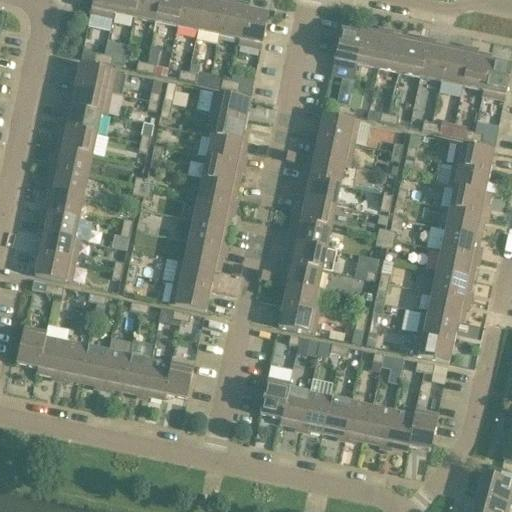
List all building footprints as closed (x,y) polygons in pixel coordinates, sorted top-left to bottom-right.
[(112,22),(116,0),(93,0),(90,18),(112,22)] [(116,0),(112,22),(113,16),(134,21),(138,0),(116,0)] [(138,0),(134,21),(155,25),(160,0),(138,0)] [(160,0),(155,25),(176,29),(182,0),(160,0)] [(182,0),(176,29),(197,34),(204,0),(182,0)] [(217,0),(204,0),(197,34),(218,38),(226,2),(217,0)] [(238,49),(246,13),(247,6),(226,2),(218,38),(239,42),(238,48),(238,49)] [(246,13),(238,49),(260,53),(268,17),(247,12),(248,6),(247,6),(246,13)] [(355,73),(364,31),(363,31),(362,37),(341,32),(333,68),(355,73)] [(364,31),(355,73),(357,67),(377,72),(385,35),(364,31)] [(385,35),(377,72),(398,76),(406,40),(385,35)] [(406,40),(398,76),(419,80),(427,44),(406,40)] [(427,44),(419,80),(441,85),(448,49),(427,44)] [(104,58),(102,67),(111,69),(111,68),(123,71),(125,62),(113,60),(115,47),(108,45),(105,58),(104,58)] [(448,49),(441,85),(462,89),(469,53),(448,49)] [(469,53),(462,89),(482,94),(481,100),(482,100),(490,58),(469,53)] [(102,67),(104,58),(96,56),(94,65),(102,67)] [(490,58),(482,100),(503,104),(511,68),(490,64),(491,58),(490,58)] [(146,67),(155,69),(156,61),(148,59),(146,67)] [(144,75),(146,67),(138,65),(136,73),(144,75)] [(127,77),(115,75),(79,67),(75,89),(111,96),(123,98),(127,77)] [(146,67),(144,75),(153,77),(155,69),(146,67)] [(187,84),(188,76),(181,74),(179,82),(187,84)] [(188,76),(187,84),(208,89),(210,77),(198,75),(197,78),(188,76)] [(210,77),(208,89),(221,92),(229,94),(231,84),(223,82),(223,80),(210,77)] [(231,84),(229,94),(237,95),(239,85),(231,84)] [(163,107),(172,109),(176,87),(168,85),(163,107)] [(111,96),(75,89),(70,109),(64,108),(64,109),(106,117),(111,96)] [(209,117),(245,124),(250,102),(214,95),(209,117)] [(149,104),(157,106),(159,98),(151,96),(149,104)] [(157,106),(149,104),(147,113),(156,115),(157,106)] [(172,109),(163,107),(161,120),(170,122),(172,109)] [(345,118),(347,108),(339,107),(338,116),(345,118)] [(347,108),(345,118),(355,120),(357,110),(347,108)] [(60,130),(96,137),(100,117),(106,118),(106,117),(64,109),(60,130)] [(241,145),(245,124),(209,117),(204,138),(247,146),(241,145)] [(388,126),(389,118),(381,117),(380,125),(388,126)] [(323,118),(318,140),(354,147),(359,125),(323,118)] [(389,118),(388,126),(397,128),(399,120),(389,118)] [(430,135),(433,123),(424,121),(422,133),(430,135)] [(433,123),(430,135),(451,140),(454,127),(433,123)] [(454,127),(451,140),(464,143),(472,145),(474,135),(465,133),(466,130),(454,127)] [(55,151),(92,158),(96,137),(60,130),(55,151)] [(474,135),(472,145),(481,147),(483,137),(474,135)] [(140,146),(148,148),(150,139),(142,138),(140,146)] [(206,160),(242,168),(247,146),(204,138),(210,139),(206,160)] [(308,159),(350,168),(354,147),(318,140),(314,160),(308,159)] [(148,148),(140,146),(138,155),(146,157),(148,148)] [(487,175),(488,175),(493,154),(457,146),(452,168),(487,175)] [(266,159),(268,150),(258,148),(256,158),(266,159)] [(392,155),(400,157),(402,149),(394,148),(392,155)] [(154,149),(152,158),(161,160),(163,151),(154,149)] [(406,158),(415,160),(416,152),(408,150),(406,158)] [(51,172),(87,180),(92,158),(55,151),(51,172)] [(392,155),(386,154),(381,153),(379,162),(399,166),(400,157),(392,155)] [(295,166),(296,157),(287,154),(285,164),(295,166)] [(415,160),(406,158),(404,167),(413,169),(415,160)] [(350,168),(308,159),(303,181),(339,188),(344,168),(350,169),(350,168)] [(201,181),(238,189),(242,168),(206,160),(201,181)] [(397,170),(387,168),(385,176),(395,178),(397,170)] [(448,189),(490,198),(490,197),(484,196),(488,175),(487,175),(452,168),(448,189)] [(46,193),(83,200),(87,180),(51,172),(46,193)] [(134,189),(142,191),(144,182),(135,180),(134,189)] [(197,202),(233,210),(238,189),(201,181),(197,202)] [(299,202),(335,209),(339,188),(303,181),(299,202)] [(142,191),(151,193),(153,184),(144,182),(142,191)] [(142,191),(134,189),(132,197),(140,199),(142,191)] [(449,211),(485,219),(490,198),(448,189),(453,191),(449,211)] [(142,191),(140,199),(149,201),(151,193),(142,191)] [(397,200),(406,202),(407,194),(399,192),(397,200)] [(48,215),(78,221),(83,200),(46,193),(42,214),(48,215)] [(381,207),(390,209),(391,200),(383,198),(381,207)] [(406,202),(397,200),(395,208),(404,210),(406,202)] [(192,223),(229,231),(233,210),(197,202),(192,223)] [(294,223),(330,230),(335,209),(299,202),(294,223)] [(445,232),(481,240),(485,219),(449,211),(445,232)] [(37,235),(80,244),(80,243),(74,242),(78,221),(48,215),(42,214),(37,235)] [(379,219),(377,226),(385,228),(387,220),(379,219)] [(122,231),(130,232),(132,224),(124,222),(122,231)] [(188,244),(224,252),(229,231),(192,223),(188,244)] [(290,244),(326,251),(330,230),(294,223),(290,244)] [(138,225),(136,235),(145,237),(147,227),(138,225)] [(130,232),(122,231),(120,240),(128,242),(130,232)] [(377,240),(385,242),(387,233),(379,232),(377,240)] [(440,254),(476,261),(481,240),(445,232),(440,254)] [(385,242),(395,244),(396,235),(387,233),(385,242)] [(39,257),(75,265),(80,244),(37,235),(37,236),(43,237),(39,257)] [(111,251),(126,254),(128,242),(120,240),(113,238),(111,251)] [(385,242),(377,240),(375,250),(381,251),(383,251),(385,242)] [(385,242),(383,251),(393,252),(395,244),(385,242)] [(178,264),(220,273),(224,252),(188,244),(184,265),(178,264)] [(285,265),(322,273),(326,251),(290,244),(285,265)] [(436,275),(472,282),(476,261),(440,254),(436,275)] [(75,265),(39,257),(34,279),(70,287),(75,265)] [(366,282),(374,284),(378,263),(370,262),(366,282)] [(220,274),(220,273),(178,264),(173,285),(209,293),(214,273),(220,274)] [(113,273),(121,275),(123,267),(115,265),(113,273)] [(281,286),(323,295),(323,294),(317,293),(322,273),(285,265),(281,286)] [(240,279),(243,269),(233,267),(231,277),(240,279)] [(127,276),(136,278),(137,270),(129,268),(127,276)] [(121,275),(113,273),(111,282),(120,283),(121,275)] [(269,285),(271,276),(262,273),(260,282),(269,285)] [(431,296),(467,303),(472,282),(436,275),(431,296)] [(136,278),(127,276),(125,285),(134,287),(136,278)] [(379,285),(388,287),(390,279),(381,277),(379,285)] [(33,293),(46,295),(53,297),(55,289),(34,285),(33,293)] [(209,293),(173,285),(169,307),(205,315),(209,293)] [(388,287),(379,285),(377,294),(387,296),(388,287)] [(282,308),(318,316),(323,295),(281,286),(281,287),(286,288),(282,308)] [(55,289),(53,297),(62,299),(63,291),(55,289)] [(95,307),(97,298),(90,296),(88,305),(95,307)] [(421,316),(463,324),(467,303),(431,296),(427,316),(421,315),(421,316)] [(97,298),(95,307),(105,309),(107,300),(97,298)] [(138,316),(140,307),(132,305),(130,314),(138,316)] [(140,307),(138,316),(147,318),(149,309),(140,307)] [(318,316),(282,308),(277,330),(314,338),(318,316)] [(180,324),(182,315),(174,314),(173,322),(180,324)] [(182,315),(180,324),(189,326),(190,317),(182,315)] [(357,324),(365,326),(367,318),(358,316),(357,324)] [(463,325),(463,324),(421,316),(416,337),(453,344),(457,324),(463,325)] [(370,327),(379,329),(381,321),(372,319),(370,327)] [(365,326),(357,324),(355,333),(363,335),(365,326)] [(379,329),(370,327),(368,336),(377,338),(379,329)] [(36,376),(45,334),(24,330),(16,366),(37,370),(36,376)] [(45,334),(36,376),(58,381),(65,345),(45,340),(46,334),(45,334)] [(453,344),(416,337),(412,358),(448,366),(453,344)] [(296,348),(298,340),(290,338),(288,346),(296,348)] [(296,348),(295,355),(316,360),(320,344),(298,340),(296,348)] [(65,345),(58,381),(79,385),(86,349),(65,345)] [(339,358),(341,349),(332,347),(330,356),(339,358)] [(86,349),(79,385),(100,390),(108,353),(86,349)] [(341,349),(339,358),(348,359),(349,351),(341,349)] [(108,353),(100,390),(121,394),(129,358),(108,353)] [(381,367),(383,358),(374,356),(372,365),(381,367)] [(129,358),(121,394),(142,399),(150,362),(129,358)] [(383,358),(381,367),(390,369),(392,359),(383,358)] [(150,362),(142,399),(163,403),(172,361),(171,361),(170,367),(150,362)] [(172,361),(163,403),(164,403),(165,397),(186,402),(194,366),(172,361)] [(423,375),(425,367),(417,365),(415,373),(423,375)] [(285,382),(288,372),(268,367),(265,378),(285,382)] [(425,367),(423,375),(432,377),(434,368),(425,367)] [(280,427),(289,385),(267,381),(259,417),(280,421),(279,427),(280,427)] [(289,385),(280,427),(301,432),(309,396),(288,391),(289,385)] [(309,396),(301,432),(322,436),(330,400),(309,396)] [(330,400),(322,436),(343,441),(351,405),(330,400)] [(351,405),(343,441),(364,445),(372,409),(351,405)] [(372,409),(364,445),(385,450),(393,414),(372,409)] [(393,414),(385,450),(407,454),(415,412),(413,418),(393,414)] [(437,417),(415,412),(407,454),(407,455),(409,449),(430,453),(437,417)] [(511,443),(505,441),(499,463),(511,466),(511,443)] [(473,497),(506,504),(511,483),(478,474),(473,497)] [(469,511),(504,511),(506,504),(473,497),(469,511)]
